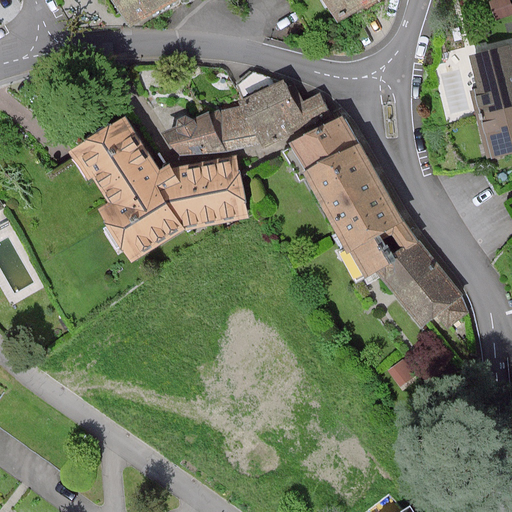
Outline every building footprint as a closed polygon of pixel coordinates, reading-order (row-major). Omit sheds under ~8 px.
[(109,0),(121,21),(159,0),(109,0)] [(319,0),(329,16),(363,0),(319,0)] [(511,49),(511,47),(472,57),(480,91),(474,93),(490,157),(511,151),(511,49)] [(237,101),(238,106),(261,143),(263,145),(330,114),(320,93),(297,106),(284,79),(237,101)] [(238,106),(208,112),(227,151),(261,143),(238,106)] [(176,128),(162,133),(177,153),(227,151),(208,112),(194,120),(186,116),(179,119),(176,128)] [(345,117),(289,142),(351,253),(355,251),(369,276),(379,270),(419,244),(402,223),(345,117)] [(125,120),(73,154),(88,177),(93,174),(112,203),(101,210),(132,259),(184,226),(244,214),(233,159),(159,173),(125,120)] [(419,244),(379,270),(422,323),(434,313),(447,327),(467,314),(446,274),(419,244)]
